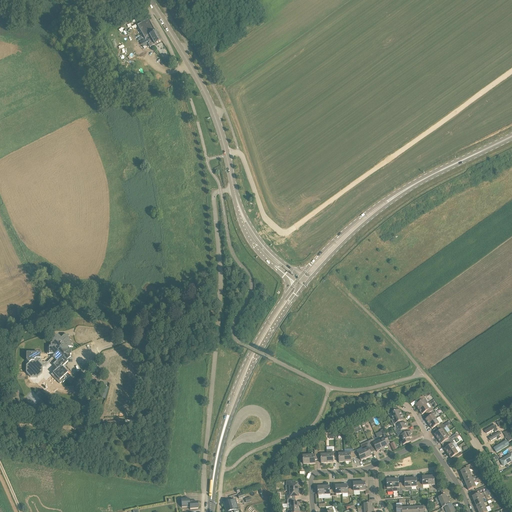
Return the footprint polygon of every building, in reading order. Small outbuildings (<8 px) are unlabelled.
[(146,39),(149,44),(148,45),(150,48),(156,44),(157,46),(159,45),(158,43),(162,41),(156,32),(149,20),(137,26),(145,40),(146,39)] [(26,372),(26,374),(30,377),(31,378),(37,378),(40,376),(42,373),(42,367),(46,367),(51,363),(57,369),(51,375),(59,384),(64,380),(65,381),(70,376),(68,373),(63,368),(62,367),(65,365),(68,362),(67,361),(70,358),(70,355),(71,355),(71,352),(71,351),(68,351),(68,347),(71,348),(71,344),(71,343),(70,343),(70,340),(68,340),(68,337),(69,336),(64,336),(61,338),(59,336),(54,336),(54,339),(52,339),(52,340),(52,343),(51,343),(51,344),(51,347),(49,347),(49,348),(49,355),(53,355),(54,356),(47,363),(46,363),(44,362),(43,363),(40,360),(40,354),(26,354),(26,360),(29,363),(26,366),(26,372)] [(99,399),(105,401),(108,389),(102,388),(99,399)] [(426,405),(428,404),(423,396),(418,400),(420,403),(416,406),(419,410),(426,405)] [(428,404),(426,405),(419,410),(422,415),(426,412),(428,414),(433,411),(428,404)] [(37,407),(38,413),(46,410),(44,405),(37,407)] [(393,419),(402,415),(401,412),(400,412),(399,410),(395,412),(394,409),(395,409),(394,409),(388,412),(389,415),(391,414),(393,419)] [(429,425),(436,420),(433,415),(435,414),(433,411),(428,414),(430,417),(426,420),(429,425)] [(403,418),(404,418),(402,415),(393,419),(395,424),(394,425),(395,428),(397,427),(401,425),(400,422),(404,420),(403,418)] [(438,429),(443,425),(441,423),(443,422),(440,417),(436,420),(429,425),(432,429),(436,426),(438,429)] [(408,428),(407,426),(406,423),(401,425),(397,427),(395,428),(397,431),(396,431),(398,436),(406,433),(404,433),(403,430),(408,428)] [(442,430),(445,428),(443,425),(438,429),(440,431),(435,435),(438,440),(445,435),(442,430)] [(482,433),(485,438),(498,430),(494,425),(482,433)] [(390,444),(384,430),(381,432),(383,436),(377,438),(379,441),(383,451),(385,450),(385,449),(388,447),(387,445),(390,444)] [(410,435),(412,434),(411,431),(401,436),(404,441),(402,442),(403,445),(411,442),(410,439),(412,438),(410,435)] [(447,433),(445,435),(438,440),(441,444),(442,444),(443,447),(452,440),(447,433)] [(488,443),(491,446),(503,438),(501,435),(488,443)] [(379,441),(375,443),(374,439),(369,442),(370,444),(373,450),(374,452),(376,451),(377,452),(380,451),(381,452),(383,451),(379,441)] [(445,449),(448,454),(455,449),(452,444),(454,443),(452,440),(443,447),(445,449)] [(494,450),(497,454),(509,446),(506,442),(494,450)] [(370,444),(367,445),(362,448),(367,459),(372,456),(371,453),(374,452),(373,450),(370,444)] [(367,459),(362,448),(356,450),(354,452),(355,458),(359,457),(361,461),(367,459)] [(462,455),(460,452),(458,454),(455,449),(448,454),(451,459),(456,455),(458,458),(462,455)] [(345,462),(345,454),(339,454),(339,452),(336,453),(336,459),(339,459),(339,463),(345,462)] [(354,452),(351,452),(351,453),(345,454),(345,462),(351,462),(351,459),(355,458),(354,452)] [(503,467),(511,461),(511,452),(511,453),(499,460),(503,467)] [(327,463),(327,455),(321,455),(321,453),(318,454),(318,460),(321,460),(322,464),(327,463)] [(336,459),(336,453),(333,453),(333,454),(327,455),(327,463),(333,463),(333,459),(336,459)] [(310,464),(309,456),(303,456),(303,454),(300,455),(300,461),(303,461),(304,465),(310,464)] [(318,460),(318,454),(315,454),(315,455),(309,456),(310,464),(315,464),(315,460),(318,460)] [(420,482),(420,489),(423,488),(423,486),(429,486),(428,477),(423,477),(423,482),(420,482)] [(428,477),(429,486),(435,485),(435,488),(438,488),(438,481),(435,481),(434,477),(428,477)] [(467,486),(474,483),(478,481),(481,480),(480,478),(476,480),(475,477),(472,478),(465,481),(467,486)] [(402,483),(402,490),(405,489),(405,488),(411,488),(411,479),(405,479),(405,483),(402,483)] [(411,479),(411,488),(417,487),(417,489),(420,489),(420,482),(417,482),(417,479),(411,479)] [(393,480),(387,480),(387,484),(384,484),(384,491),(388,490),(388,489),(393,489),(393,480)] [(402,483),(399,483),(399,480),(393,480),(393,489),(399,488),(399,490),(402,490),(402,483)] [(290,491),(299,490),(298,484),(293,484),(293,482),(295,481),(286,482),(287,486),(289,486),(289,491),(290,491)] [(369,488),(366,488),(365,482),(359,483),(360,491),(366,491),(366,495),(369,494),(369,488)] [(360,491),(359,483),(354,483),(354,489),(351,489),(351,495),(354,495),(354,492),(360,491)] [(351,495),(351,489),(348,489),(348,485),(342,486),(342,494),(348,494),(348,496),(351,495)] [(333,490),(330,490),(330,486),(324,487),(324,495),(330,495),(330,497),(333,496),(333,490)] [(342,494),(342,486),(336,486),(336,490),(333,490),(333,496),(336,496),(336,495),(342,494)] [(294,497),(299,497),(299,490),(290,491),(290,496),(287,496),(287,501),(289,501),(294,500),(296,500),(294,500),(294,497)] [(197,502),(193,502),(193,501),(189,502),(189,499),(181,499),(182,508),(190,507),(190,509),(198,509),(198,508),(198,507),(198,506),(198,505),(197,502)] [(449,499),(440,503),(442,508),(450,505),(449,503),(450,502),(449,499)] [(291,509),(300,508),(299,503),(294,503),(294,500),(289,501),(289,503),(287,504),(288,509),(291,509)] [(236,504),(237,504),(237,503),(235,504),(234,501),(231,502),(231,501),(223,503),(226,511),(231,511),(233,511),(233,510),(238,509),(236,504)]
